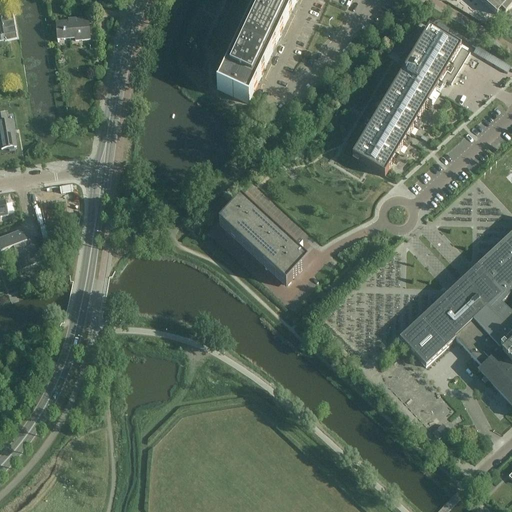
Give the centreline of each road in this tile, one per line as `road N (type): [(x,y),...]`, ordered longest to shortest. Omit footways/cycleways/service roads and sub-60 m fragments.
road 1 (secondary): [(0,468),(62,378),(101,177)]
road 2 (residential): [(374,3),(293,88),(280,92),(273,78),(307,0)]
road 3 (secondary): [(101,177),(138,0)]
road 4 (residential): [(411,208),(511,115)]
